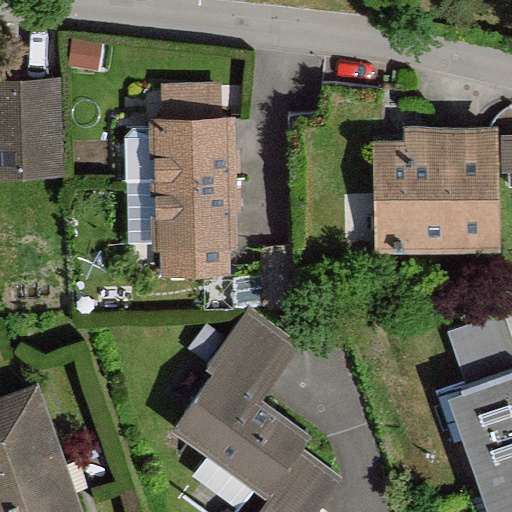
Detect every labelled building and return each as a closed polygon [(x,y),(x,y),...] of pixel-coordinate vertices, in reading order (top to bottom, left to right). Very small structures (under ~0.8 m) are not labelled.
[(324,81),(320,111),(380,118),(383,89),(324,81)] [(58,82),(9,83),(9,133),(0,133),(0,169),(60,166),(58,82)] [(322,170),(320,111),(292,113),(293,171),(322,170)] [(231,117),(159,118),(159,128),(160,179),(233,176),(231,117)] [(433,142),(382,143),(384,196),(398,196),(398,242),(498,241),(496,127),(433,129),(433,142)] [(129,179),(160,179),(159,128),(136,128),(129,135),(129,179)] [(235,237),(233,176),(160,179),(162,239),(168,239),(227,238),(235,237)] [(229,269),(227,238),(168,239),(169,270),(229,269)] [(297,305),(296,246),(266,247),(268,306),(297,305)] [(220,369),(256,395),(296,341),(250,307),(210,362),(220,369)] [(511,367),(464,385),(482,432),(499,484),(511,479),(511,367)] [(259,480),(268,487),(301,443),(308,433),(256,395),(220,369),(181,422),(214,447),(259,480)] [(77,511),(34,384),(0,396),(0,511),(77,511)] [(457,439),(482,432),(464,385),(441,392),(457,439)] [(310,511),(340,470),(301,443),(268,487),(259,498),(267,504),(278,511),(310,511)] [(241,504),(259,480),(214,447),(196,471),(241,504)] [(511,511),(511,479),(499,484),(508,511),(511,511)]
